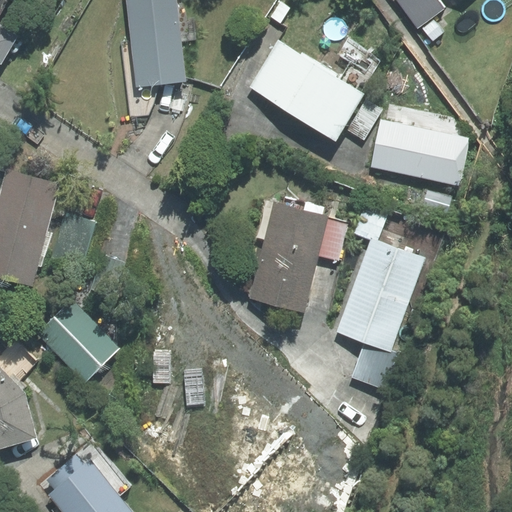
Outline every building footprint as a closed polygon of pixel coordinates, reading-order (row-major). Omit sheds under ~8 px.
[(123,0),(135,86),(187,79),(176,0),(123,0)] [(403,0),(422,26),(450,6),(445,0),(403,0)] [(280,1),(270,17),(280,23),(290,7),(280,1)] [(29,31),(0,14),(0,54),(12,61),(29,31)] [(267,58),(248,88),(317,130),(328,136),(336,141),(365,94),(356,89),(336,77),(338,74),(322,64),(302,52),(301,54),(278,40),(267,58)] [(365,98),(347,130),(355,135),(365,140),(383,108),(365,98)] [(412,126),(380,119),(370,167),(407,175),(459,186),(470,138),(412,126)] [(60,183),(7,169),(0,193),(0,277),(32,286),(60,183)] [(329,216),(274,202),(249,298),(303,312),(318,256),(329,216)] [(371,239),(378,241),(387,217),(363,208),(353,234),(371,240),(371,239)] [(97,222),(67,214),(52,268),(81,276),(97,222)] [(329,216),(318,256),(340,261),(350,222),(329,216)] [(378,241),(371,239),(371,240),(336,333),(363,343),(390,353),(425,259),(378,241)] [(128,265),(105,257),(91,294),(114,302),(128,265)] [(71,299),(35,334),(84,383),(120,348),(71,299)] [(400,357),(390,353),(363,343),(350,378),(387,391),(400,357)] [(0,366),(0,446),(39,435),(26,392),(0,366)] [(205,398),(167,444),(246,510),(284,464),(205,398)] [(91,460),(82,451),(45,486),(69,511),(143,511),(147,509),(96,456),(91,460)]
